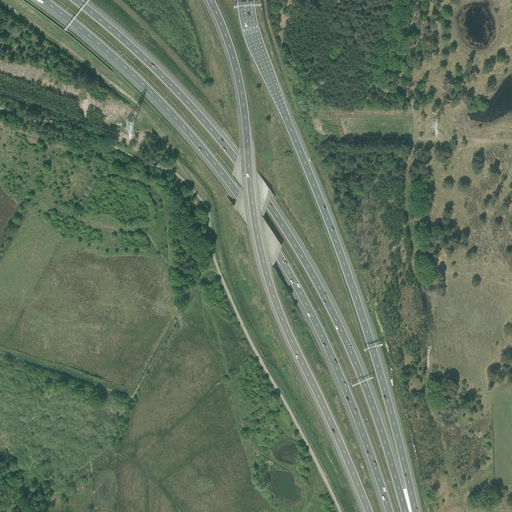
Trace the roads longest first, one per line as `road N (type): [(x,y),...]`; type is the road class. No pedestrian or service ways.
road 1 (motorway): [(41,0),(141,84),(236,193),(323,337),(389,511)]
road 2 (motorway): [(404,511),(370,397),(293,242),(180,96),(75,0)]
road 3 (motorway): [(210,0),(239,85),(254,227),(272,295),(368,511)]
road 4 (motorway): [(412,511),(362,317),(258,50),(247,0)]
road 5 (track): [(416,140),(403,183),(426,326),(425,399),(466,511)]
road 6 (track): [(0,2),(138,106),(208,214)]
road 7 (track): [(300,511),(311,484),(264,456),(235,415),(228,346),(201,298),(218,271)]
road 8 (track): [(0,124),(90,160),(93,175),(114,173),(159,192),(172,266)]
road 9 (track): [(172,266),(138,230),(79,220),(9,165)]
